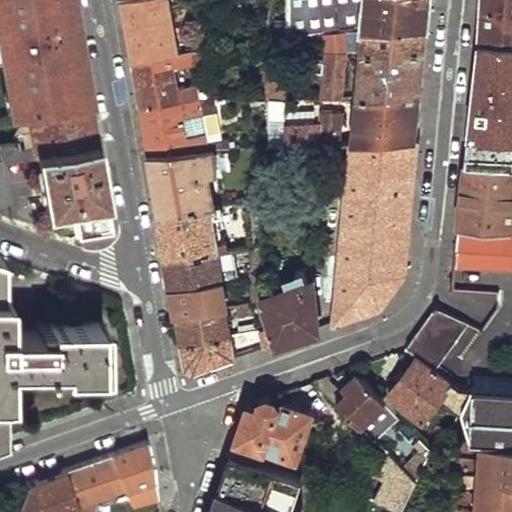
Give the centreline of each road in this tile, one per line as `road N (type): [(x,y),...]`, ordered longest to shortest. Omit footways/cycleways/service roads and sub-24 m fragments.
road 1 (residential): [(455,0),(430,278),(419,304),(369,335),(170,406)]
road 2 (residential): [(143,280),(97,0)]
road 3 (residential): [(170,406),(0,464)]
road 4 (residential): [(143,280),(0,231)]
road 5 (residential): [(170,406),(143,280)]
